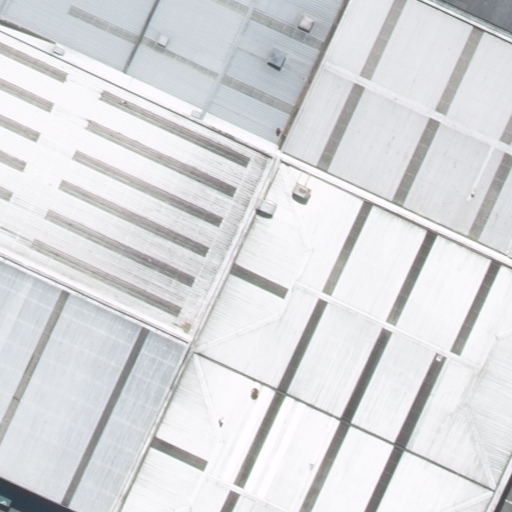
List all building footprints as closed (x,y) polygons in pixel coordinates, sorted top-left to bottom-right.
[(62,0),(41,49),(314,168),(387,0),(62,0)] [(511,254),(511,30),(443,0),(387,0),(314,168),(511,254)] [(511,0),(443,0),(511,30),(511,0)] [(314,168),(41,49),(0,142),(0,249),(233,351),(314,168)] [(511,254),(314,168),(233,351),(227,366),(511,491),(511,254)] [(0,454),(131,511),(161,511),(227,366),(233,351),(0,249),(0,454)] [(511,511),(511,491),(227,366),(161,511),(511,511)]
